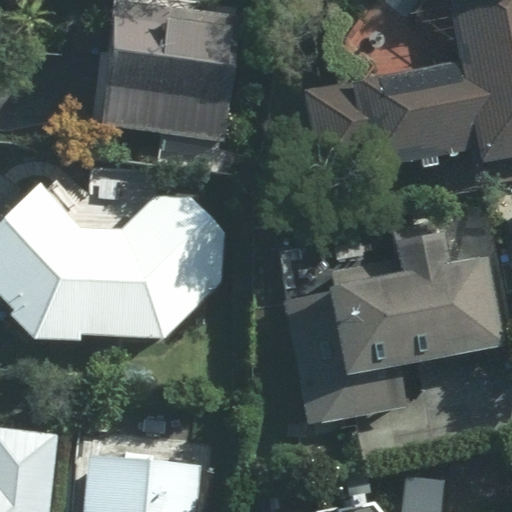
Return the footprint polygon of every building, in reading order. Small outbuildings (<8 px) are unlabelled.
[(237,8),(159,0),(103,0),(90,140),(223,153),(237,8)] [(511,0),(460,0),(472,57),(290,96),(304,164),(360,152),(364,174),(473,151),(477,169),(511,161),(511,0)] [(185,202),(159,199),(121,232),(80,234),(36,188),(0,222),(0,317),(30,348),(164,343),(220,289),(222,243),(185,202)] [(511,202),(497,205),(511,286),(511,202)] [(399,375),(494,353),(474,265),(444,272),(437,241),(390,252),(394,268),(277,295),(309,435),(408,413),(399,375)] [(0,438),(0,511),(44,511),(47,480),(50,442),(0,438)] [(198,511),(201,471),(80,462),(75,511),(198,511)]
